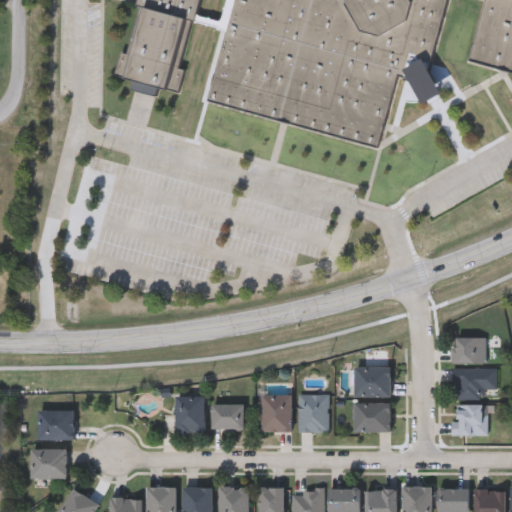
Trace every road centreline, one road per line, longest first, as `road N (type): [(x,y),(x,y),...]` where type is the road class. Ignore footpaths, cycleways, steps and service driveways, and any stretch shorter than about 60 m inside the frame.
road 1 (tertiary): [(0,341),(162,336),(237,324),(410,283),(511,242)]
road 2 (residential): [(426,463),(124,460)]
road 3 (residential): [(426,463),(422,320),(410,283)]
